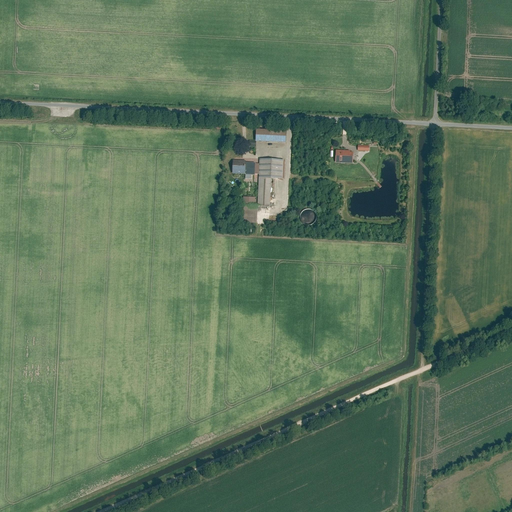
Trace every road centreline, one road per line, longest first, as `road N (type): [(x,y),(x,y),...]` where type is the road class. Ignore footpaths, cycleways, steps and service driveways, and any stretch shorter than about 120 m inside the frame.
road 1 (track): [(105,511),(511,330)]
road 2 (unclassified): [(0,101),(435,122)]
road 3 (track): [(422,370),(435,122)]
road 4 (unclassified): [(442,0),(435,122)]
